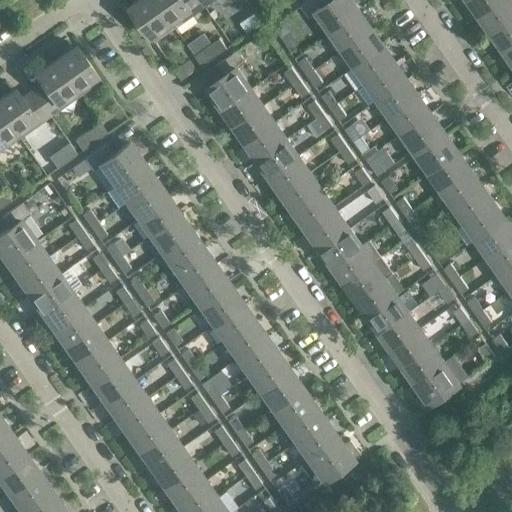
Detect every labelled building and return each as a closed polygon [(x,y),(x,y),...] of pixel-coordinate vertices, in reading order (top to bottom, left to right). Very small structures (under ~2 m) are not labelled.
[(175,28),(155,0),(135,0),(127,6),(131,12),(133,11),(154,42),(175,28)] [(155,0),(175,28),(205,6),(200,0),(155,0)] [(317,11),(332,32),(360,12),(351,0),(332,0),(328,3),(326,0),(308,0),(300,6),(308,18),(317,11)] [(502,0),(469,0),(480,16),(502,0)] [(511,18),(511,1),(511,0),(502,0),(480,16),(492,32),(511,18)] [(372,29),(360,12),(332,32),(343,49),(372,29)] [(511,43),(511,18),(492,32),(504,49),(511,43)] [(284,20),(274,27),(281,37),(288,32),(289,28),(284,20)] [(383,46),(372,29),(343,49),(355,66),(383,46)] [(220,38),(194,56),(202,66),(227,48),(220,38)] [(76,42),(54,57),(80,94),(101,80),(79,49),(81,48),(76,42)] [(395,62),(383,46),(355,66),(367,82),(395,62)] [(208,88),(223,109),(251,89),(236,68),(245,62),(237,50),(217,65),(225,76),(208,88)] [(80,94),(54,57),(32,73),(37,79),(38,78),(42,82),(32,89),(50,116),(80,94)] [(298,63),(306,75),(314,70),(305,58),(298,63)] [(407,79),(395,62),(367,82),(379,99),(407,79)] [(284,73),(293,85),(300,80),(291,67),(284,73)] [(323,82),(314,70),(306,75),(315,87),(323,82)] [(419,96),(407,79),(379,99),(390,116),(419,96)] [(309,92),(300,80),(293,85),(301,97),(309,92)] [(15,85),(0,95),(0,109),(20,137),(50,116),(32,89),(21,96),(18,92),(20,91),(15,85)] [(263,106),(251,89),(223,109),(235,126),(263,106)] [(321,96),(330,108),(337,103),(329,91),(321,96)] [(430,112),(419,96),(390,116),(402,132),(430,112)] [(307,106),(316,118),(323,113),(315,101),(307,106)] [(346,116),(337,103),(330,108),(339,121),(346,116)] [(275,122),(263,106),(235,126),(246,142),(275,122)] [(0,150),(20,137),(0,109),(0,150)] [(443,130),(430,112),(402,132),(414,150),(443,130)] [(332,125),(323,113),(316,118),(325,131),(332,125)] [(82,150),(107,132),(100,122),(75,140),(82,150)] [(286,139),(275,122),(246,142),(258,159),(286,139)] [(345,129),(353,142),(361,137),(352,124),(345,129)] [(331,139),(340,152),(347,146),(338,134),(331,139)] [(418,155),(430,172),(458,152),(446,135),(418,155)] [(370,149),(361,137),(353,142),(362,154),(370,149)] [(298,156),(286,139),(258,159),(270,176),(298,156)] [(67,161),(76,154),(68,143),(59,149),(67,161)] [(101,163),(116,184),(144,164),(129,143),(113,155),(105,144),(84,158),(92,170),(101,163)] [(356,159),(347,146),(340,152),(348,164),(356,159)] [(470,169),(458,152),(430,172),(442,189),(470,169)] [(310,172),(298,156),(270,176),(282,192),(310,172)] [(377,176),(385,171),(376,158),(369,163),(377,176)] [(156,181),(144,164),(116,184),(128,201),(156,181)] [(364,186),(371,180),(362,168),(355,173),(364,186)] [(482,185),(470,169),(442,189),(454,205),(482,185)] [(322,189),(310,172),(282,192),(293,209),(322,189)] [(388,176),(381,181),(390,193),(397,188),(388,176)] [(168,198),(156,181),(128,201),(139,218),(168,198)] [(383,198),(374,185),(367,191),(376,203),(383,198)] [(494,202),(482,185),(454,205),(465,222),(494,202)] [(334,207),(322,189),(293,209),(306,226),(334,207)] [(4,190),(0,192),(0,208),(11,200),(4,190)] [(396,202),(405,215),(412,210),(404,197),(396,202)] [(179,215),(168,198),(139,218),(151,234),(179,215)] [(0,234),(0,250),(7,261),(35,241),(21,220),(30,214),(22,202),(1,217),(9,228),(0,234)] [(505,219),(494,202),(465,222),(477,239),(505,219)] [(382,212),(391,225),(398,219),(390,207),(382,212)] [(82,215),(91,227),(98,222),(89,210),(82,215)] [(421,222),(412,210),(405,215),(414,227),(421,222)] [(309,231),(321,249),(350,229),(337,211),(309,231)] [(191,231),(179,215),(151,234),(163,251),(191,231)] [(68,225),(77,237),(84,232),(75,219),(68,225)] [(407,232),(398,219),(391,225),(400,237),(407,232)] [(511,239),(511,228),(505,219),(477,239),(489,255),(511,239)] [(107,234),(98,222),(91,227),(99,239),(107,234)] [(361,245),(350,229),(321,249),(333,265),(361,245)] [(203,248),(191,231),(163,251),(175,268),(203,248)] [(420,236),(428,248),(436,243),(427,231),(420,236)] [(93,244),(84,232),(77,237),(85,249),(93,244)] [(371,239),(361,245),(333,265),(345,282),(383,255),(371,239)] [(511,264),(511,239),(489,255),(501,272),(511,264)] [(406,245),(414,258),(422,253),(413,240),(406,245)] [(47,258),(35,241),(7,261),(19,278),(47,258)] [(105,248),(114,260),(122,255),(113,243),(105,248)] [(444,255),(436,243),(428,248),(437,260),(444,255)] [(215,265),(203,248),(175,268),(186,284),(215,265)] [(92,258),(100,270),(108,265),(99,253),(92,258)] [(431,265),(422,253),(414,258),(423,270),(431,265)] [(130,268),(122,255),(114,260),(123,273),(130,268)] [(395,272),(383,255),(345,282),(357,299),(385,279),(395,272)] [(59,274),(47,258),(19,278),(31,294),(59,274)] [(443,269),(452,281),(459,276),(451,264),(443,269)] [(511,264),(501,272),(511,288),(511,264)] [(116,277),(108,265),(100,270),(109,283),(116,277)] [(227,282),(215,265),(186,284),(199,302),(227,282)] [(71,291),(59,274),(31,294),(42,311),(71,291)] [(429,279),(438,291),(445,286),(437,274),(429,279)] [(129,281),(138,294),(145,289),(136,276),(129,281)] [(468,289),(459,276),(452,281),(461,294),(468,289)] [(397,295),(385,279),(357,299),(368,315),(397,295)] [(115,291),(124,304),(131,298),(122,286),(115,291)] [(454,298),(445,286),(438,291),(447,304),(454,298)] [(202,307),(214,324),(243,304),(230,287),(202,307)] [(154,301),(145,289),(138,294),(146,306),(154,301)] [(82,308),(71,291),(42,311),(54,328),(82,308)] [(408,312),(397,295),(368,315),(380,332),(408,312)] [(467,302),(475,315),(483,310),(474,297),(467,302)] [(140,311),(131,298),(124,304),(132,316),(140,311)] [(254,321),(243,304),(214,324),(226,341),(254,321)] [(453,312),(461,325),(469,319),(460,307),(453,312)] [(94,325),(82,308),(54,328),(66,344),(94,325)] [(153,315),(162,328),(169,323),(160,310),(153,315)] [(491,322),(483,310),(475,315),(484,327),(491,322)] [(420,329),(408,312),(380,332),(392,349),(420,329)] [(478,332),(469,319),(461,325),(470,337),(478,332)] [(148,338),(155,332),(146,320),(139,325),(148,338)] [(266,337),(254,321),(226,341),(238,357),(266,337)] [(106,341),(94,325),(66,344),(78,361),(106,341)] [(172,328),(165,333),(174,345),(181,340),(172,328)] [(432,345),(420,329),(392,349),(404,365),(432,345)] [(493,340),(502,353),(509,348),(501,335),(493,340)] [(167,350),(159,337),(151,343),(160,355),(167,350)] [(278,354),(266,337),(238,357),(250,374),(278,354)] [(118,359),(106,341),(78,361),(90,378),(118,359)] [(444,362),(432,345),(404,365),(415,382),(444,362)] [(479,350),(488,363),(496,357),(487,345),(479,350)] [(180,354),(189,367),(196,362),(188,349),(180,354)] [(290,371),(278,354),(250,374),(261,391),(290,371)] [(166,364),(175,377),(182,371),(174,359),(166,364)] [(205,374),(196,362),(189,367),(198,379),(205,374)] [(459,383),(444,362),(415,382),(420,389),(412,394),(422,409),(459,383)] [(93,383),(105,401),(134,381),(122,363),(93,383)] [(191,384),(182,371),(175,377),(184,389),(191,384)] [(301,388),(290,371),(261,391),(273,407),(301,388)] [(145,397),(134,381),(105,401),(117,417),(145,397)] [(204,388),(213,400),(220,395),(211,383),(204,388)] [(313,404),(301,388),(273,407),(285,424),(313,404)] [(190,398),(199,410),(206,405),(197,392),(190,398)] [(229,407),(220,395),(213,400),(221,412),(229,407)] [(157,414),(145,397),(117,417),(129,434),(157,414)] [(325,421),(313,404),(285,424),(297,441),(325,421)] [(215,417),(206,405),(199,410),(207,422),(215,417)] [(169,431),(157,414),(129,434),(141,451),(169,431)] [(227,421),(236,433),(243,428),(235,416),(227,421)] [(0,441),(11,434),(0,418),(0,441)] [(336,438),(325,421),(297,441),(308,457),(336,438)] [(213,431),(222,443),(229,438),(221,426),(213,431)] [(252,441),(243,428),(236,433),(245,446),(252,441)] [(181,447),(169,431),(141,451),(152,467),(181,447)] [(238,450),(229,438),(222,443),(231,456),(238,450)] [(341,444),(336,438),(308,457),(323,479),(359,453),(349,439),(341,444)] [(0,449),(0,474),(27,456),(14,439),(0,449)] [(192,464),(181,447),(152,467),(164,484),(192,464)] [(251,454),(260,467),(267,462),(258,449),(251,454)] [(38,473),(27,456),(0,474),(0,478),(10,493),(38,473)] [(237,464),(246,477),(253,471),(244,459),(237,464)] [(276,474),(267,462),(260,467),(268,479),(276,474)] [(204,481),(192,464),(164,484),(176,501),(204,481)] [(262,484),(253,471),(246,477),(254,489),(262,484)] [(50,490),(38,473),(10,493),(22,509),(50,490)] [(195,511),(216,498),(204,481),(176,501),(183,511),(195,511)] [(286,505),(294,500),(285,487),(277,492),(286,505)] [(53,511),(62,506),(50,490),(22,509),(23,511),(53,511)] [(264,502),(270,511),(275,511),(280,509),(271,497),(264,502)] [(226,511),(216,498),(195,511),(226,511)]
